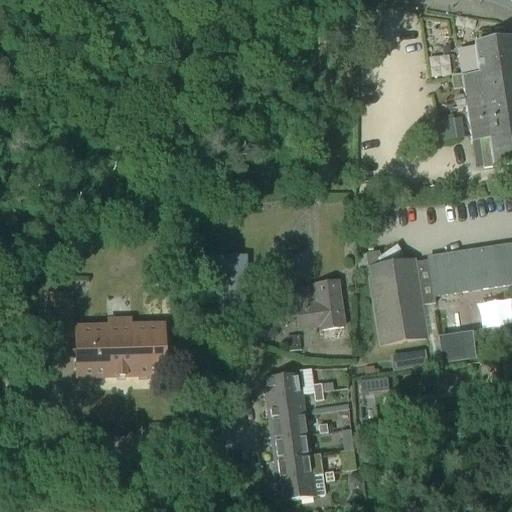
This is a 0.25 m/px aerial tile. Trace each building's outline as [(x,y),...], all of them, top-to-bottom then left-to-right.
[(484,167),(511,163),(511,38),(473,44),(477,73),(462,75),(462,74),(452,75),(454,84),(454,90),(464,88),(471,140),(480,138),(484,167)] [(456,140),(439,143),(440,148),(466,144),(462,114),(451,115),(451,120),(452,120),(456,140)] [(451,120),(436,123),(439,143),(456,140),(452,120),(451,120)] [(504,178),(486,181),(487,191),(505,188),(504,178)] [(427,260),(415,262),(422,305),(436,302),(435,296),(511,283),(511,244),(427,258),(427,260)] [(421,305),(422,305),(415,262),(414,262),(414,260),(401,262),(390,250),(379,259),(379,254),(367,256),(369,270),(381,345),(426,338),(421,305)] [(247,333),(246,288),(245,257),(218,258),(219,333),(247,333)] [(344,338),(342,327),(336,281),(317,284),(313,285),(291,288),(292,294),(297,329),(319,326),(320,330),(321,330),(323,341),(344,338)] [(47,338),(59,338),(71,338),(70,291),(46,292),(47,338)] [(162,326),(75,328),(76,379),(164,376),(162,326)] [(475,356),(471,332),(440,337),(443,361),(475,356)] [(299,339),(287,340),(288,353),(300,352),(299,339)] [(425,353),(398,357),(400,371),(427,367),(425,353)] [(511,364),(501,366),(505,389),(511,388),(511,364)] [(262,379),(264,400),(301,395),(298,374),(262,379)] [(359,382),(361,396),(389,393),(387,379),(359,382)] [(311,385),(312,393),(320,392),(319,384),(311,385)] [(321,400),(320,392),(312,393),(313,401),(321,400)] [(264,400),(267,420),(303,415),(301,395),(264,400)] [(469,400),(471,409),(492,407),(491,397),(469,400)] [(267,420),(270,440),(306,435),(303,415),(267,420)] [(317,426),(318,434),(326,433),(325,425),(317,426)] [(350,432),(340,433),(343,453),(352,451),(350,432)] [(309,456),(306,435),(270,440),(273,461),(309,456)] [(273,461),(276,481),(312,476),(312,475),(309,456),(273,461)] [(279,502),(325,496),(322,473),(312,475),(312,476),(276,481),(279,502)] [(333,481),(332,473),(324,474),(325,482),(333,481)]
